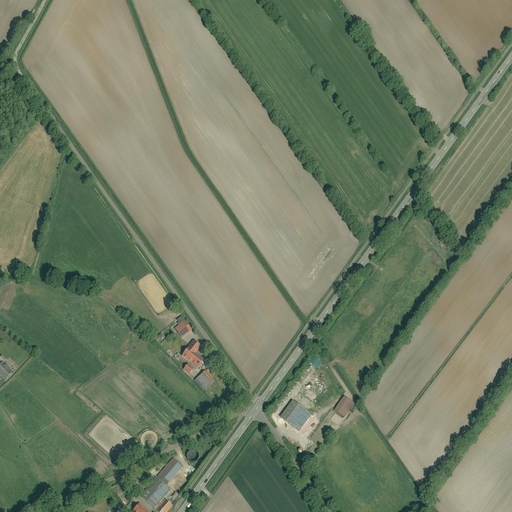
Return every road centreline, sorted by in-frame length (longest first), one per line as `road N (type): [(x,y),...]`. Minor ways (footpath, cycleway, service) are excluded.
road 1 (secondary): [(256,409),(511,56)]
road 2 (residential): [(21,80),(256,409)]
road 3 (residential): [(256,409),(42,511)]
road 4 (secondary): [(181,511),(256,409)]
road 5 (residential): [(256,409),(331,511)]
